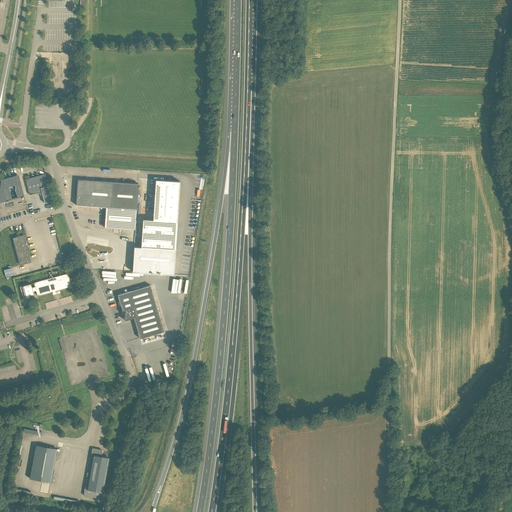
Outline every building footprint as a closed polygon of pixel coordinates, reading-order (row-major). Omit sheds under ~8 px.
[(52,201),(46,176),(45,174),(25,179),(30,195),(41,192),(45,203),(52,201)] [(0,208),(2,215),(27,208),(24,195),(18,175),(1,179),(0,189),(0,208)] [(138,184),(113,182),(78,179),(76,205),(106,207),(105,227),(135,229),(138,184)] [(156,180),(153,220),(143,219),(141,247),(175,249),(177,221),(180,181),(156,180)] [(20,265),(26,263),(31,262),(24,236),(13,239),(20,265)] [(11,268),(4,270),(6,277),(13,275),(11,268)] [(59,289),(66,288),(71,286),(68,273),(56,276),(56,277),(34,283),(35,286),(32,287),(31,284),(20,287),(24,299),(34,296),(33,290),(36,289),(37,295),(52,291),(53,295),(60,293),(59,289)] [(140,338),(145,337),(164,331),(151,285),(118,295),(122,311),(122,312),(122,314),(122,315),(122,317),(123,318),(124,320),(125,320),(134,318),(140,338)] [(139,370),(142,383),(162,378),(161,378),(165,377),(163,365),(155,367),(139,370)] [(51,482),(57,449),(36,445),(30,478),(51,482)] [(103,491),(109,458),(101,456),(102,451),(102,450),(93,448),(92,449),(90,459),(91,460),(92,461),(89,479),(87,479),(86,480),(84,495),(84,496),(102,499),(103,498),(104,491),(103,491)]
